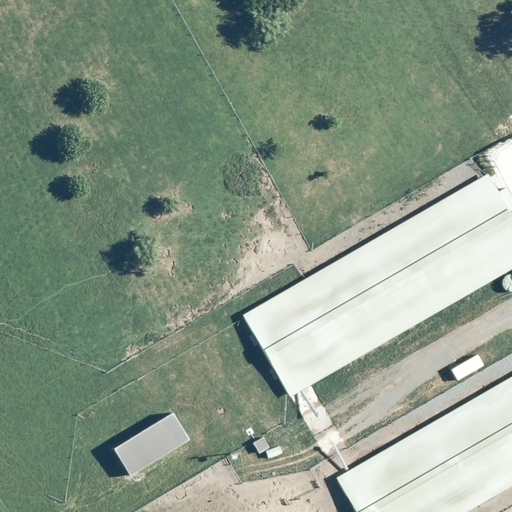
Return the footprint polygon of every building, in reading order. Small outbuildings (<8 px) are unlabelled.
[(446,305),(511,264),(511,201),(508,204),(487,174),(239,316),(286,397),(446,305)] [(482,366),(474,353),(445,369),(453,383),(482,366)] [(511,375),(333,479),(352,511),(461,511),(511,483),(511,375)] [(185,440),(169,414),(109,451),(125,476),(185,440)] [(268,447),(258,433),(245,442),(255,456),(268,447)]
